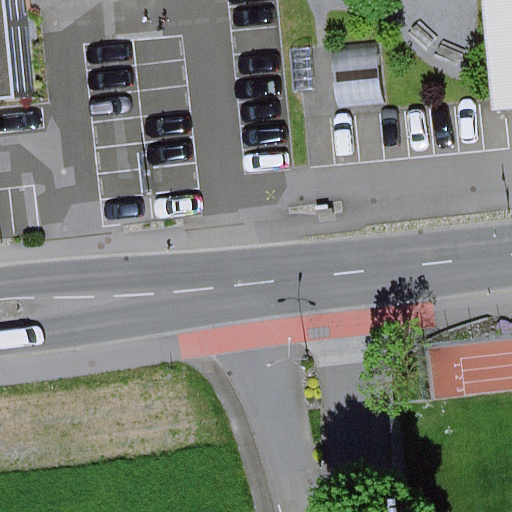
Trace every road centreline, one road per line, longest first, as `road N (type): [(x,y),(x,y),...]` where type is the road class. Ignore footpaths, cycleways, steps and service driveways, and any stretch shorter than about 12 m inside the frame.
road 1 (tertiary): [(301,274),(0,310)]
road 2 (residential): [(301,274),(330,511)]
road 3 (tertiary): [(511,250),(301,274)]
